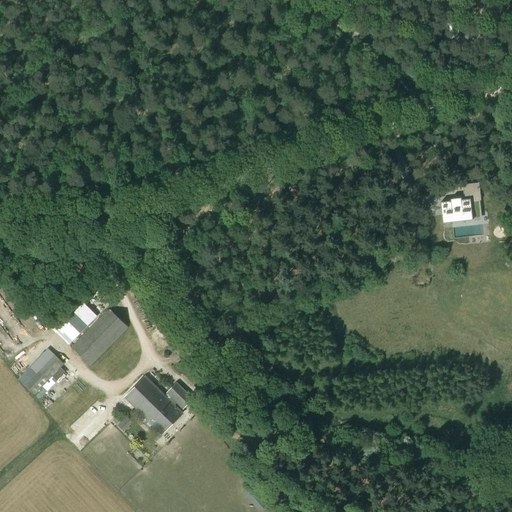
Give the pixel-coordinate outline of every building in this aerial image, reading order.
[(478,213),(477,209),(475,188),(463,189),(464,200),(440,202),(443,223),(472,220),(472,214),(478,213)] [(127,327),(109,310),(73,347),(90,364),(127,327)] [(53,353),(24,384),(35,395),(64,364),(53,353)] [(65,372),(61,368),(52,377),(56,381),(65,372)] [(146,377),(127,395),(125,397),(162,434),(182,413),(146,377)] [(177,384),(168,392),(183,408),(192,399),(177,384)] [(118,416),(113,420),(117,424),(121,420),(118,416)] [(242,492),(259,511),(267,504),(251,485),(242,492)]
